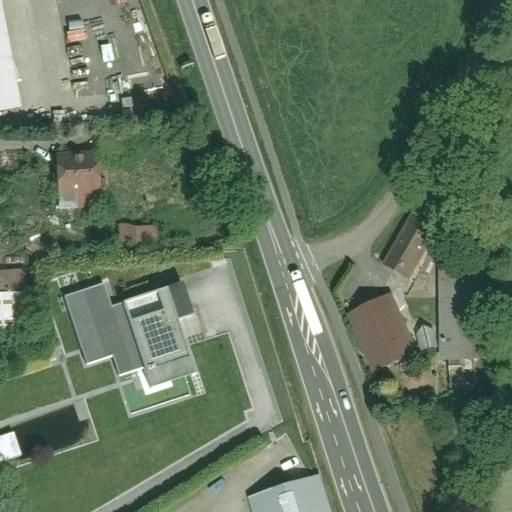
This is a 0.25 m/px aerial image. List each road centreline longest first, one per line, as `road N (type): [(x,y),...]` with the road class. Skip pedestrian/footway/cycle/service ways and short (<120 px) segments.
road 1 (residential): [(288,275),(361,239),(404,184),(508,0)]
road 2 (primary): [(288,275),(195,0)]
road 3 (primary): [(370,511),(288,275)]
